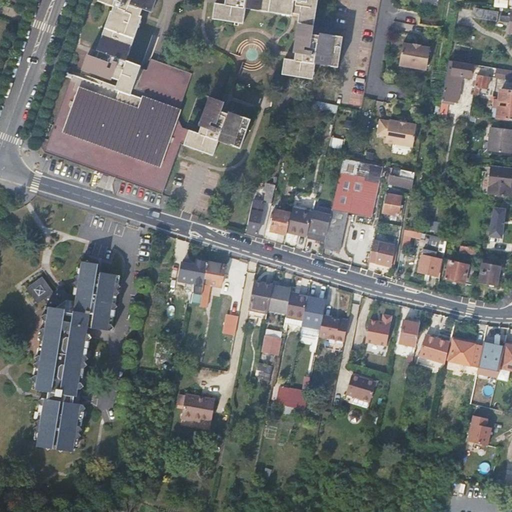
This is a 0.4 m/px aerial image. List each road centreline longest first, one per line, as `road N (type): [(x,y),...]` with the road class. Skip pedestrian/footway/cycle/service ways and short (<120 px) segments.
road 1 (residential): [(511,312),(404,295),(0,170)]
road 2 (residential): [(53,0),(0,151)]
